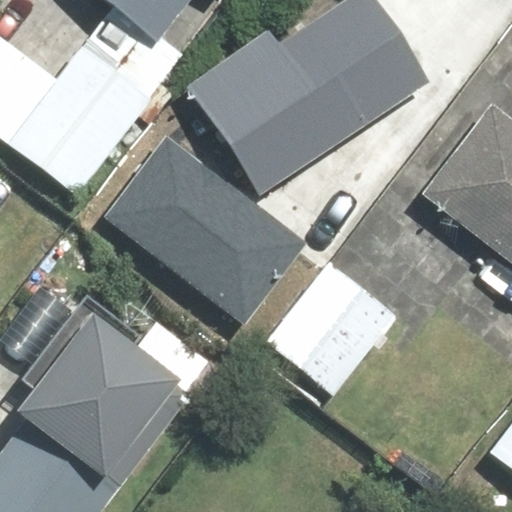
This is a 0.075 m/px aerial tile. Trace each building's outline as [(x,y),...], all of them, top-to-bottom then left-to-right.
[(88,0),(153,49),(190,0),(216,0),(219,2),(219,0),(88,0)] [(372,0),(328,0),(187,93),(255,196),(427,83),(372,0)] [(511,123),(490,107),(418,200),(511,271),(511,123)] [(163,140),(100,223),(249,333),(311,250),(163,140)] [(23,428),(0,457),(0,511),(101,511),(190,400),(86,319),(9,416),(23,428)] [(511,511),(511,421),(488,454),(481,449),(454,485),(491,511),(511,511)]
